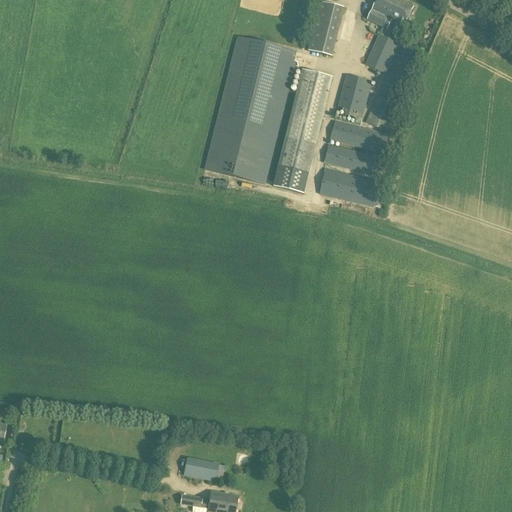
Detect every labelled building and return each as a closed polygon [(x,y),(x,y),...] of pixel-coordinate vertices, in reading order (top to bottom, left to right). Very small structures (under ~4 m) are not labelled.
[(405,25),(413,8),(401,2),(402,1),(400,0),(377,0),(367,20),(387,30),(392,19),(397,22),(394,27),(401,31),(404,25),(405,25)] [(332,58),(344,9),(321,3),(308,52),(332,58)] [(420,55),(379,35),(377,40),(372,38),(370,41),(376,44),(365,65),(385,75),(394,55),(397,56),(366,123),(388,134),(405,94),(403,93),(420,55)] [(294,62),(296,53),(238,38),(205,171),(265,186),(296,62),(294,62)] [(304,195),(309,176),(333,78),(303,71),(279,169),(275,188),(304,195)] [(363,116),(372,83),(346,76),(338,109),(343,111),(343,112),(346,112),(345,116),(354,118),(355,115),(357,116),(358,114),(363,116)] [(386,156),(391,136),(335,122),(330,142),(386,156)] [(381,178),(386,160),(329,146),(324,165),(381,178)] [(373,209),(380,183),(326,169),(319,195),(373,209)] [(237,452),(234,462),(243,464),(246,454),(237,452)] [(215,483),(218,465),(187,459),(184,477),(215,483)] [(210,493),(209,503),(208,510),(208,511),(235,511),(237,497),(210,493)] [(208,510),(209,503),(201,502),(202,499),(182,496),(180,506),(208,510)]
